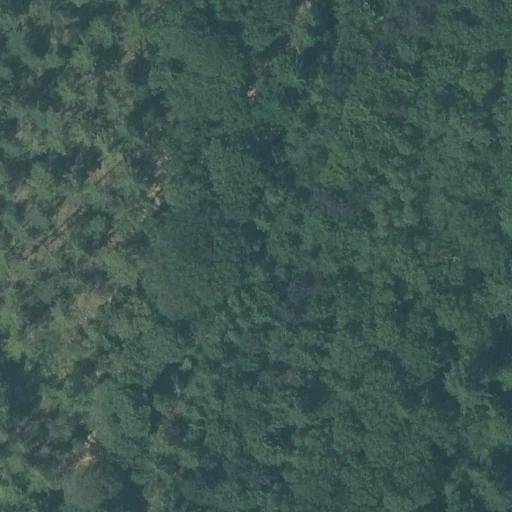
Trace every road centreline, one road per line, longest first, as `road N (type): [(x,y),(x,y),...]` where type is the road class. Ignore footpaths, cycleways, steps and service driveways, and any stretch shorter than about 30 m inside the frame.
road 1 (unknown): [(266,511),(440,0)]
road 2 (tertiary): [(200,511),(374,0)]
